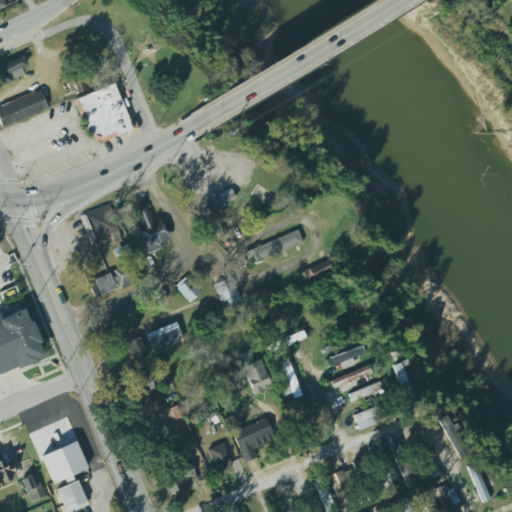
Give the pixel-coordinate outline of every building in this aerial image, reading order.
[(0,83),(28,75),(22,58),(0,64),(0,83)] [(71,94),(98,84),(91,68),(65,78),(71,94)] [(113,83),(73,99),(83,131),(100,142),(115,137),(137,131),(135,121),(130,124),(113,83)] [(0,124),(1,127),(47,108),(38,88),(0,104),(0,124)] [(230,188),(219,194),(222,200),(234,195),(230,188)] [(88,241),(117,232),(109,205),(80,213),(88,241)] [(142,253),(169,243),(160,218),(151,221),(146,206),(135,210),(141,225),(133,227),(142,253)] [(244,250),(248,263),(302,244),(298,231),(244,250)] [(130,254),(126,243),(111,250),(116,260),(130,254)] [(304,271),(308,281),(332,270),(327,260),(304,271)] [(87,279),(92,296),(139,280),(134,264),(87,279)] [(200,291),(184,276),(174,287),(189,302),(200,291)] [(212,284),(222,309),(240,302),(230,277),(212,284)] [(246,294),(251,307),(283,295),(278,282),(246,294)] [(0,370),(16,364),(16,365),(34,358),(33,357),(41,352),(36,340),(39,338),(30,317),(27,318),(21,304),(0,313),(0,370)] [(151,351),(182,341),(176,322),(145,333),(151,351)] [(285,338),(288,345),(305,338),(302,331),(285,338)] [(126,343),(135,362),(148,357),(140,337),(126,343)] [(126,366),(133,364),(127,344),(120,346),(126,366)] [(351,358),(364,354),(362,346),(324,359),(327,368),(339,364),(341,369),(354,365),(351,358)] [(270,386),(258,357),(240,364),(253,393),(270,386)] [(300,396),(287,359),(279,362),(293,399),(300,396)] [(406,409),(415,407),(401,363),(392,365),(406,409)] [(329,379),(332,387),(371,376),(368,368),(329,379)] [(128,386),(133,399),(154,390),(149,378),(128,386)] [(347,395),(350,402),(382,390),(379,382),(347,395)] [(169,408),(173,420),(188,415),(184,403),(169,408)] [(352,416),(358,431),(386,419),(380,405),(352,416)] [(439,418),(456,460),(468,454),(451,413),(439,418)] [(231,431),(243,461),(256,457),(252,446),(272,439),(265,418),(231,431)] [(168,441),(163,424),(147,430),(152,446),(168,441)] [(207,449),(215,471),(231,465),(222,442),(207,449)] [(390,447),(405,489),(416,486),(400,443),(390,447)] [(395,479),(384,455),(371,460),(387,497),(396,493),(390,481),(395,479)] [(424,461),(430,476),(437,473),(431,458),(424,461)] [(11,462),(4,465),(2,461),(0,461),(0,481),(16,476),(11,462)] [(488,500),(473,464),(466,467),(480,503),(488,500)] [(160,474),(165,492),(196,485),(192,466),(160,474)] [(21,479),(31,502),(45,496),(36,473),(21,479)] [(333,506),(320,477),(311,481),(324,510),(333,506)] [(55,490),(65,511),(70,511),(87,504),(76,480),(55,490)] [(450,511),(448,506),(458,503),(453,489),(445,492),(443,486),(436,489),(444,511),(450,511)] [(292,511),(289,502),(274,508),(275,511),(292,511)]
